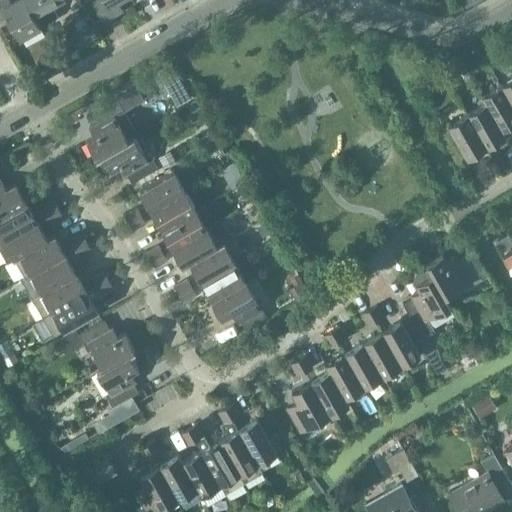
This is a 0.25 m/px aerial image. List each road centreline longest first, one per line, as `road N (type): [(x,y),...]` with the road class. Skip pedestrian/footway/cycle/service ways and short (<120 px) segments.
road 1 (residential): [(452,215),(390,251),(289,344),(226,381),(204,381),(114,226),(78,189),(34,112)]
road 2 (residential): [(34,112),(228,0)]
road 3 (residential): [(300,0),(445,35),(511,7)]
